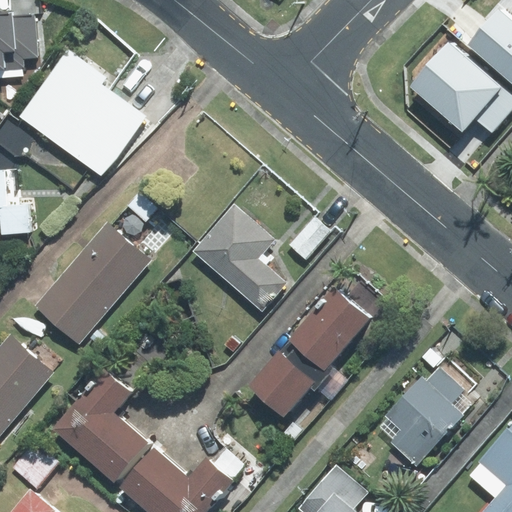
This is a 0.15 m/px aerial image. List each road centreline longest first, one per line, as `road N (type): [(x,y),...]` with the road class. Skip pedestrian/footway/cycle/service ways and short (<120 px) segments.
road 1 (tertiary): [(283,89),(511,284)]
road 2 (tertiary): [(172,0),(283,89)]
road 3 (residential): [(283,89),(370,0)]
